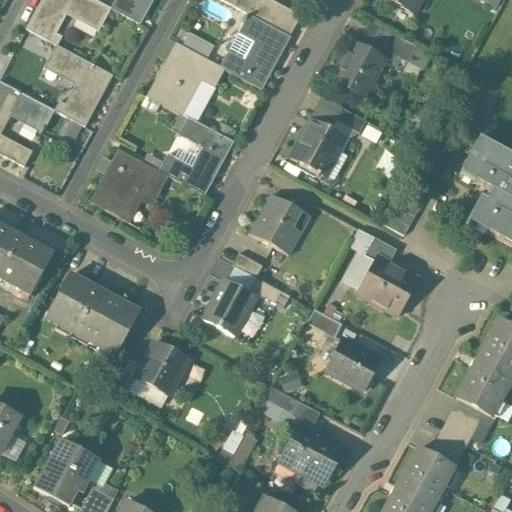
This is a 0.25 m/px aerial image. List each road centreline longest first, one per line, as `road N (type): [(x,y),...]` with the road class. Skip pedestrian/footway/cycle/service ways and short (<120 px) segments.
road 1 (residential): [(0,189),(182,290),(338,0)]
road 2 (residential): [(340,511),(467,284)]
